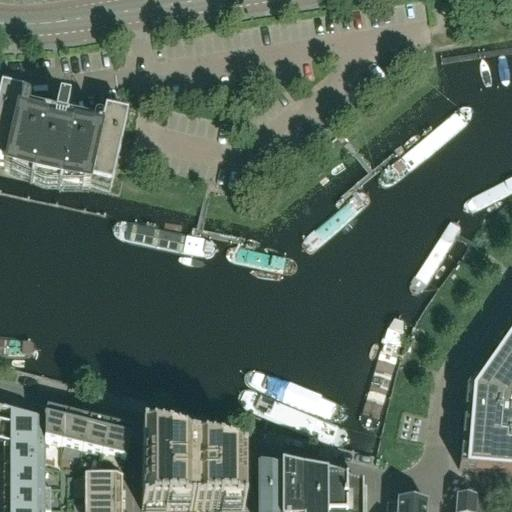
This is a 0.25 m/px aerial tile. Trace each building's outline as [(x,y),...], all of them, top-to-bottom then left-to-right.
[(122,139),(127,119),(104,114),(101,128),(101,127),(100,127),(100,126),(99,125),(98,125),(97,125),(96,125),(95,125),(94,126),(93,127),(93,128),(65,121),(68,108),(58,106),(55,120),(27,114),(28,109),(29,108),(28,107),(28,106),(27,105),(27,104),(26,104),(21,103),(22,96),(0,91),(0,166),(4,167),(3,173),(87,192),(90,192),(91,186),(111,191),(122,139)] [(493,204),(511,188),(511,163),(480,188),(493,204)] [(470,200),(419,252),(434,266),(484,214),(470,200)] [(413,265),(365,352),(382,362),(431,274),(413,265)] [(147,348),(50,324),(45,344),(142,367),(147,348)] [(511,326),(492,355),(498,360),(492,368),(486,364),(465,394),(458,472),(511,476),(511,326)] [(0,355),(33,364),(38,344),(0,335),(0,355)] [(142,369),(44,345),(40,365),(137,388),(142,369)] [(255,374),(158,351),(153,370),(251,394),(255,374)] [(250,395),(153,372),(148,391),(245,415),(250,395)] [(375,404),(278,380),(273,399),(370,423),(375,404)] [(369,425),(272,401),(267,421),(365,444),(369,425)] [(61,450),(69,419),(64,418),(51,415),(46,413),(43,426),(44,426),(44,445),(61,450)] [(44,445),(44,426),(43,426),(9,418),(8,417),(7,419),(9,419),(9,449),(44,449),(44,445)] [(82,455),(90,424),(85,423),(72,420),(69,419),(61,450),(82,455)] [(103,460),(111,429),(106,428),(93,425),(90,424),(82,455),(102,460),(103,460)] [(121,481),(130,444),(133,435),(132,434),(127,433),(115,430),(111,429),(103,460),(102,460),(97,481),(121,481)] [(243,511),(244,505),(244,469),(244,461),(240,460),(240,462),(219,457),(220,455),(216,455),(196,451),(196,450),(189,448),(188,449),(168,444),(169,443),(165,442),(165,443),(147,439),(144,448),(141,461),(141,511),(243,511)] [(44,471),(44,449),(9,449),(9,471),(44,471)] [(44,492),(44,471),(9,471),(9,493),(44,493),(44,492)] [(364,511),(365,498),(362,498),(362,493),(281,472),(281,477),(260,471),(259,511),(364,511)] [(122,481),(121,481),(97,481),(84,481),(84,503),(121,503),(121,482),(122,482),(122,481)] [(50,511),(50,492),(44,492),(44,493),(9,493),(8,511),(50,511)] [(474,511),(475,501),(456,499),(455,504),(455,509),(455,511),(454,511),(474,511)] [(121,511),(121,503),(84,503),(83,511),(121,511)]
